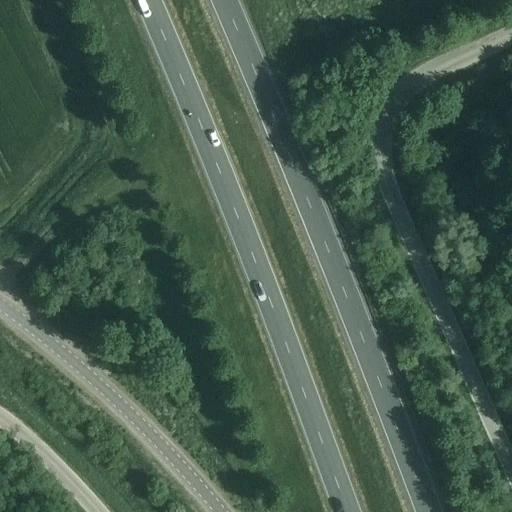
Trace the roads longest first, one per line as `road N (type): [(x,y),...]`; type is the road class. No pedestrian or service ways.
road 1 (trunk): [(426,511),(224,0)]
road 2 (trunk): [(147,0),(347,511)]
road 3 (unclassified): [(511,38),(398,91),(370,143),(511,465)]
road 4 (unclassified): [(220,511),(119,399),(0,303)]
road 5 (unclassified): [(104,511),(0,426)]
